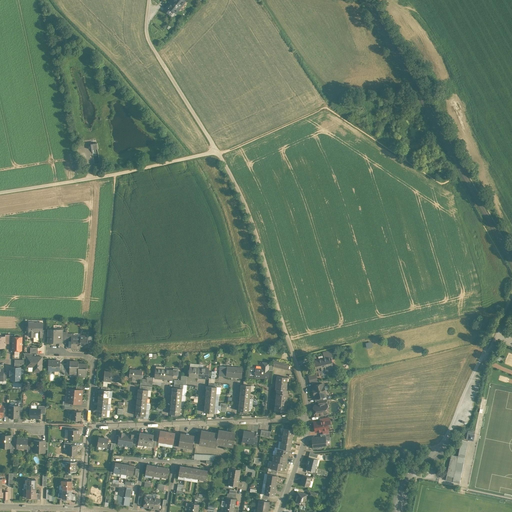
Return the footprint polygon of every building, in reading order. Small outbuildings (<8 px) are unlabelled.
[(172,0),(167,6),(167,7),(172,11),(175,13),(178,10),(177,9),(183,1),(184,2),(186,0),(172,0)] [(172,11),(167,7),(167,6),(163,10),(169,15),(172,11)] [(43,323),(29,322),(29,336),(34,337),(38,337),(42,337),(43,323)] [(62,329),(48,329),(48,341),(56,341),(56,342),(62,343),(62,341),(62,332),(62,329)] [(88,336),(80,336),(80,337),(80,347),(88,347),(88,336)] [(13,337),(13,342),(12,349),(14,350),(15,351),(18,351),(20,350),(21,350),(21,345),(22,340),(22,337),(13,337)] [(74,337),(72,337),(71,341),(71,347),(71,348),(80,349),(80,347),(80,337),(74,337)] [(32,357),(27,357),(27,366),(28,366),(28,370),(29,371),(33,371),(35,371),(41,371),(42,357),(32,357)] [(325,358),(313,361),(317,374),(315,375),(316,377),(326,374),(325,372),(328,371),(328,368),(333,367),(331,357),(325,358)] [(290,364),(274,360),(273,365),(273,366),(288,370),(290,364)] [(56,361),(49,361),(48,370),(54,370),(59,370),(60,365),(60,363),(60,361),(56,361)] [(79,361),(70,361),(70,367),(69,374),(70,374),(78,374),(78,363),(79,363),(79,361)] [(79,363),(78,363),(78,374),(78,376),(87,376),(87,364),(79,363)] [(262,369),(255,368),(250,368),(249,376),(254,377),(267,378),(268,373),(269,373),(269,370),(268,370),(268,364),(269,363),(263,363),(262,369)] [(227,367),(219,366),(218,377),(226,377),(226,376),(227,367)] [(14,367),(13,367),(13,371),(10,371),(10,375),(12,375),(12,379),(20,380),(20,369),(20,368),(14,367)] [(199,368),(189,367),(189,376),(194,377),(194,376),(198,376),(197,377),(198,377),(199,368)] [(204,368),(199,367),(199,368),(198,377),(208,378),(209,368),(204,368)] [(242,368),(227,367),(226,376),(232,376),(241,377),(242,377),(242,368)] [(142,371),(130,369),(130,373),(129,377),(130,377),(129,380),(135,380),(135,378),(142,378),(142,371)] [(164,369),(155,369),(155,378),(160,378),(164,378),(164,369)] [(173,370),(164,369),(164,378),(168,378),(168,379),(173,380),(173,375),(178,376),(179,369),(173,369),(173,370)] [(119,373),(104,371),(104,380),(111,381),(111,380),(118,381),(119,373)] [(315,375),(308,376),(310,383),(311,383),(316,381),(315,375)] [(287,377),(277,376),(275,389),(277,389),(286,390),(287,377)] [(320,384),(312,385),(312,386),(313,388),(313,389),(313,392),(324,389),(324,386),(323,383),(320,384)] [(146,386),(140,385),(140,389),(138,389),(138,392),(139,392),(139,395),(147,396),(148,390),(151,390),(152,390),(152,386),(146,386)] [(276,400),(286,401),(288,390),(286,390),(277,389),(276,400)] [(324,389),(313,392),(314,395),(315,398),(315,399),(323,397),(325,396),(326,396),(324,389)] [(81,397),(68,395),(67,402),(70,403),(80,404),(81,397)] [(286,401),(276,400),(275,410),(285,412),(286,401)] [(318,405),(317,406),(313,407),(315,416),(327,414),(328,413),(327,403),(324,404),(318,405)] [(19,406),(9,406),(9,417),(19,418),(19,411),(19,406)] [(39,409),(30,409),(30,417),(40,418),(40,414),(40,409),(39,409)] [(81,411),(73,411),(72,420),(80,420),(81,411)] [(320,421),(314,422),(315,431),(317,431),(317,432),(321,431),(322,430),(327,429),(327,426),(330,426),(329,420),(320,421)] [(292,430),(283,428),(284,429),(284,432),(283,435),(292,437),(293,430),(292,430)] [(72,429),(69,429),(69,430),(68,439),(78,440),(79,430),(72,429)] [(168,432),(161,430),(160,431),(159,437),(159,441),(166,442),(168,432)] [(218,433),(201,430),(199,444),(216,446),(216,443),(218,433)] [(236,432),(219,430),(218,433),(216,443),(234,446),(236,432)] [(255,433),(244,431),(242,441),(253,443),(254,437),(255,433)] [(124,433),(120,432),(119,435),(118,444),(125,445),(127,434),(124,434),(124,433)] [(174,433),(168,432),(166,442),(172,443),(173,443),(173,440),(174,433)] [(154,435),(140,433),(140,434),(139,439),(138,443),(152,446),(153,440),(154,435)] [(194,435),(181,433),(178,447),(192,449),(193,445),(194,440),(194,437),(194,435)] [(11,435),(0,434),(0,436),(0,444),(5,445),(5,447),(10,447),(11,447),(11,442),(11,435)] [(129,434),(127,434),(125,445),(132,447),(133,438),(134,434),(129,434)] [(292,437),(283,435),(282,442),(281,441),(281,442),(282,442),(291,443),(292,437)] [(109,439),(99,437),(97,445),(107,447),(108,442),(109,439)] [(320,437),(312,438),(313,448),(317,448),(318,449),(320,448),(321,447),(321,445),(326,445),(325,439),(325,437),(320,437)] [(28,439),(17,439),(17,448),(27,448),(28,443),(28,439)] [(41,441),(35,440),(34,440),(34,453),(45,453),(45,449),(45,442),(45,440),(41,440),(41,441)] [(453,481),(452,482),(459,483),(468,441),(461,440),(459,451),(460,451),(459,456),(458,461),(457,461),(454,477),(453,481)] [(291,443),(282,442),(281,448),(280,448),(289,450),(290,450),(291,443)] [(71,445),(68,445),(67,455),(77,455),(77,445),(71,445)] [(278,448),(275,447),(274,451),(273,450),(273,454),(274,454),(287,457),(288,457),(289,450),(280,448),(278,448)] [(287,457),(274,454),(273,461),(285,463),(286,464),(287,457)] [(459,456),(451,455),(447,475),(454,477),(457,461),(458,461),(459,456)] [(319,459),(308,457),(307,463),(308,463),(307,469),(306,469),(308,470),(314,471),(315,468),(316,468),(319,459)] [(285,463),(273,461),(271,461),(270,468),(271,468),(278,469),(284,470),(285,463)] [(70,462),(66,462),(65,467),(65,471),(67,471),(72,471),(75,471),(76,462),(70,462)] [(122,464),(115,463),(114,469),(113,472),(120,473),(122,464)] [(154,466),(147,464),(146,474),(153,475),(154,466)] [(135,466),(128,465),(126,474),(132,475),(133,475),(135,466)] [(161,467),(154,466),(153,475),(160,476),(161,467)] [(187,467),(180,466),(178,475),(185,476),(187,467)] [(169,468),(161,467),(160,476),(167,477),(169,468)] [(240,469),(231,468),(230,477),(238,479),(239,474),(240,469)] [(329,472),(316,468),(315,473),(327,477),(329,472)] [(207,470),(199,469),(198,478),(206,479),(207,470)] [(270,474),(267,474),(266,480),(276,482),(277,475),(270,474)] [(311,477),(303,475),(302,480),(301,480),(300,484),(308,486),(311,477)] [(238,479),(230,477),(229,485),(237,486),(239,479),(238,479)] [(36,480),(26,479),(26,484),(27,484),(27,488),(36,489),(36,480)] [(72,481),(62,480),(61,485),(63,485),(63,489),(71,490),(72,481)] [(276,482),(266,480),(265,487),(275,489),(276,482)] [(126,488),(120,487),(119,487),(117,495),(130,497),(132,488),(126,487),(126,488)] [(275,489),(265,487),(264,494),(270,495),(274,496),(275,489)] [(36,489),(27,488),(27,497),(37,498),(37,493),(36,493),(36,489)] [(71,490),(63,489),(62,498),(72,499),(73,494),(71,494),(71,490)] [(307,494),(298,492),(295,503),(299,504),(304,505),(305,503),(307,494)] [(130,497),(117,495),(116,504),(122,504),(129,505),(130,497)] [(148,497),(145,497),(144,506),(151,508),(153,498),(148,497)] [(228,498),(226,497),(225,507),(233,508),(234,505),(235,505),(236,499),(235,499),(228,498)] [(158,498),(153,498),(151,508),(159,509),(160,499),(158,498)] [(262,500),(259,499),(258,506),(268,508),(269,501),(262,500)] [(194,504),(190,503),(189,510),(188,511),(197,511),(199,504),(194,504)] [(308,504),(305,503),(304,505),(299,504),(298,509),(306,511),(308,504)]
